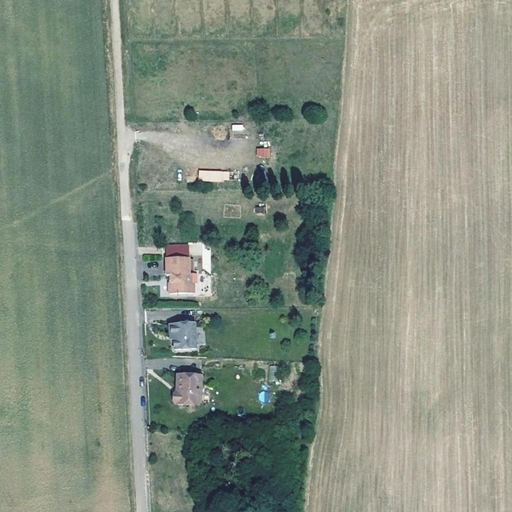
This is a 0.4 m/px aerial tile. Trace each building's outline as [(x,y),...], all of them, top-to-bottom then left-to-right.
[(257,148),(257,157),(269,157),(269,148),(257,148)] [(198,171),(199,182),(229,181),(229,170),(198,171)] [(168,246),(168,258),(188,258),(188,246),(168,246)] [(168,284),(168,298),(193,298),(193,287),(191,287),(191,279),(188,279),(188,274),(188,264),(188,258),(168,258),(168,260),(166,260),(166,276),(170,276),(170,284),(168,284)] [(196,351),(195,326),(170,326),(171,342),(176,342),(176,351),(196,351)] [(268,366),(269,381),(279,381),(278,365),(268,366)] [(203,404),(202,377),(177,378),(178,394),(174,394),(175,405),(178,405),(178,407),(196,407),(203,404)] [(258,392),(259,402),(268,401),(267,391),(258,392)]
